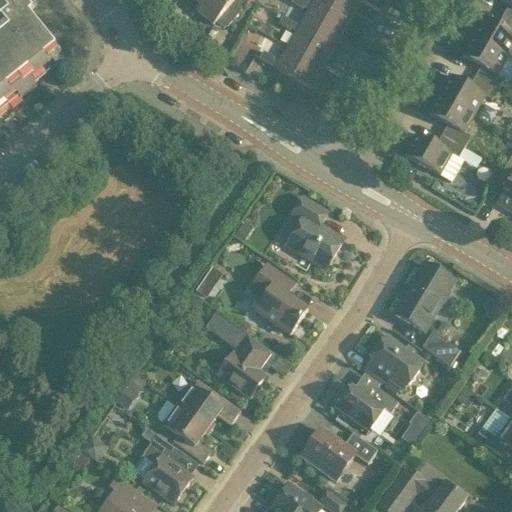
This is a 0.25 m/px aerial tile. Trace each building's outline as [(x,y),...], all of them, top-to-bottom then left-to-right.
[(0,103),(14,93),(20,100),(36,87),(30,80),(52,63),(57,70),(66,63),(28,16),(37,9),(29,0),(0,0),(0,20),(1,20),(5,25),(0,28),(0,103)] [(189,0),(199,8),(200,9),(207,0),(189,0)] [(199,8),(195,13),(196,13),(213,27),(218,22),(227,29),(252,0),(207,0),(200,9),(199,8)] [(308,13),(299,28),(334,48),(346,27),(297,0),(294,0),(291,6),(302,12),(303,11),(308,13)] [(297,0),(346,27),(358,7),(346,0),(315,0),(314,2),(309,0),(297,0)] [(511,14),(508,21),(511,22),(511,0),(494,0),(511,9),(511,14)] [(287,49),(322,69),(334,48),(299,28),(283,19),(278,27),(295,36),(287,49)] [(471,38),(508,59),(511,51),(511,22),(508,21),(503,31),(482,19),(471,38)] [(471,38),(460,58),(481,69),(475,79),(497,92),(501,86),(504,81),(497,78),(508,59),(471,38)] [(278,65),(273,62),(274,60),(263,54),(258,62),(310,91),(322,69),(287,49),(278,65)] [(469,89),(449,77),(438,97),(474,117),(485,99),(491,103),(497,92),(475,79),(469,89)] [(501,86),(497,92),(504,96),(506,92),(508,90),(501,86)] [(442,137),(447,141),(464,150),(470,140),(464,136),(474,117),(438,97),(427,116),(447,128),(442,137)] [(166,135),(188,148),(195,135),(173,122),(166,135)] [(403,158),(451,185),(463,164),(458,161),(464,150),(447,141),(442,137),(436,147),(416,136),(403,158)] [(511,158),(498,181),(508,187),(496,207),(511,215),(511,158)] [(292,218),(303,225),(288,249),(326,272),(343,243),(319,229),(327,216),(302,201),(292,218)] [(234,239),(242,245),(247,238),(239,232),(234,239)] [(290,338),(307,313),(287,298),(294,288),(267,268),(251,291),(264,300),(255,313),(290,338)] [(448,293),(451,289),(422,271),(394,317),(423,334),(440,305),(443,307),(447,299),(450,294),(448,293)] [(212,293),(202,286),(195,295),(206,302),(212,293)] [(187,300),(183,305),(184,311),(189,315),(195,315),(199,310),(198,304),(194,300),(187,300)] [(217,378),(250,401),(265,380),(258,375),(271,356),(215,316),(205,331),(236,353),(217,378)] [(168,357),(178,344),(165,335),(156,349),(168,357)] [(421,350),(449,370),(460,354),(433,335),(421,350)] [(418,370),(422,364),(388,340),(384,345),(382,345),(370,362),(371,363),(364,374),(385,388),(384,389),(398,399),(402,393),(406,388),(407,388),(420,371),(418,370)] [(495,359),(501,350),(493,345),(487,354),(495,359)] [(136,397),(145,385),(135,378),(127,390),(136,397)] [(230,429),(240,414),(210,393),(206,399),(190,388),(176,408),(208,431),(216,419),(230,429)] [(344,431),(352,436),(354,437),(360,428),(368,434),(384,412),(390,416),(398,406),(377,391),(370,401),(352,388),(336,411),(351,422),(344,431)] [(511,419),(510,422),(511,423),(511,388),(503,402),(511,408),(511,419)] [(468,410),(476,398),(465,389),(456,402),(468,410)] [(211,455),(197,446),(208,431),(176,408),(174,410),(166,404),(158,416),(157,420),(158,423),(163,426),(162,428),(177,439),(173,445),(203,467),(211,455)] [(416,415),(408,425),(411,427),(422,435),(429,425),(416,415)] [(499,459),(506,449),(511,453),(511,423),(510,422),(503,432),(488,422),(474,441),(499,459)] [(377,454),(354,437),(352,436),(343,448),(320,432),(301,460),(336,484),(354,458),(367,467),(377,454)] [(174,507),(192,481),(171,466),(179,454),(156,438),(143,457),(156,466),(143,485),(174,507)] [(92,439),(81,454),(90,460),(100,446),(92,439)] [(73,466),(81,471),(88,462),(79,456),(73,466)] [(388,480),(394,469),(384,463),(378,473),(388,480)] [(459,511),(466,503),(444,487),(439,494),(424,483),(407,470),(378,509),(377,508),(374,511),(403,511),(415,496),(430,507),(425,511),(459,511)] [(142,511),(136,508),(142,500),(116,481),(109,491),(114,494),(106,506),(110,509),(108,511),(142,511)] [(327,494),(317,508),(289,487),(272,510),(274,511),(320,511),(322,509),(326,511),(342,511),(346,507),(327,494)]
